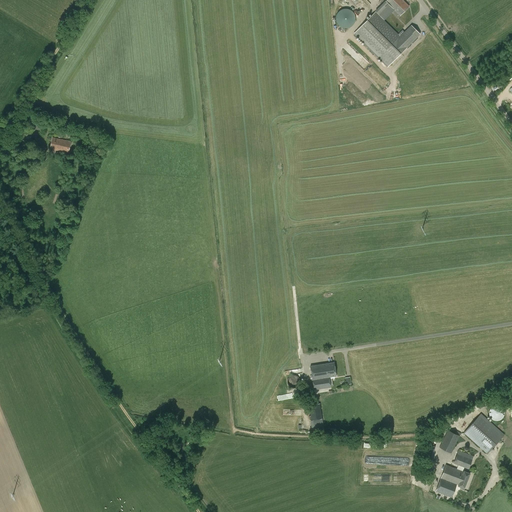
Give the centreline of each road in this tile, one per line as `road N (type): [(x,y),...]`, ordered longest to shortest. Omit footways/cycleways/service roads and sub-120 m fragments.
road 1 (track): [(0,206),(66,326),(198,511)]
road 2 (track): [(234,429),(417,435),(417,443)]
road 3 (track): [(88,0),(0,145)]
road 4 (unclassified): [(511,123),(420,0)]
